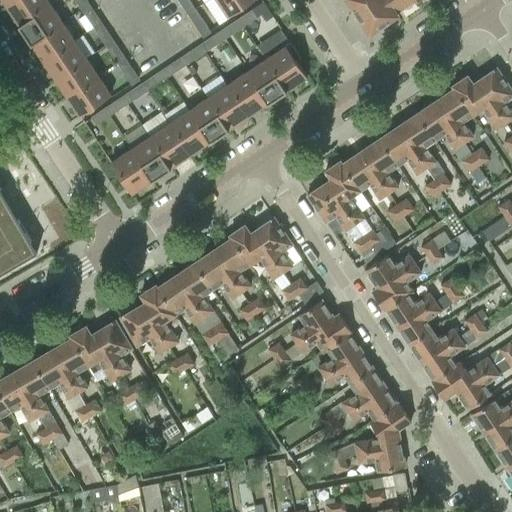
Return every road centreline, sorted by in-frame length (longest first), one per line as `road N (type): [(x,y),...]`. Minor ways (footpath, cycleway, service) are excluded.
road 1 (residential): [(492,511),(258,156)]
road 2 (residential): [(0,67),(119,246)]
road 3 (tertiary): [(119,246),(258,156)]
road 4 (tertiary): [(362,85),(481,9)]
road 5 (tertiary): [(0,318),(119,246)]
road 6 (tertiary): [(258,156),(362,85)]
